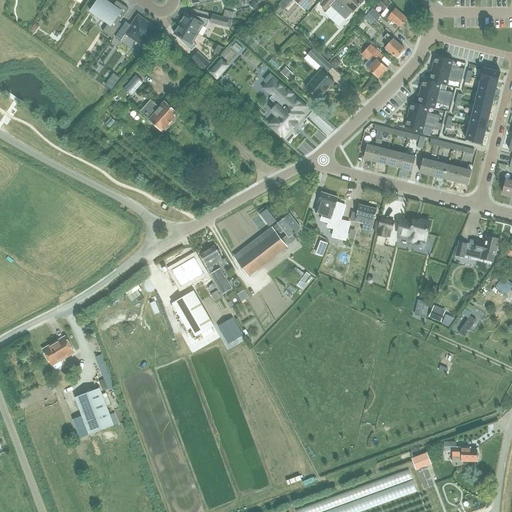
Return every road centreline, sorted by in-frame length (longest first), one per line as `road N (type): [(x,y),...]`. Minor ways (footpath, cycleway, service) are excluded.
road 1 (unclassified): [(0,340),(93,291),(147,250)]
road 2 (residential): [(319,157),(327,167),(480,205)]
road 3 (unclassified): [(147,214),(0,133)]
road 4 (unclassified): [(429,35),(416,62),(319,157)]
road 5 (unclassified): [(185,230),(319,157)]
road 6 (residential): [(511,81),(480,205)]
